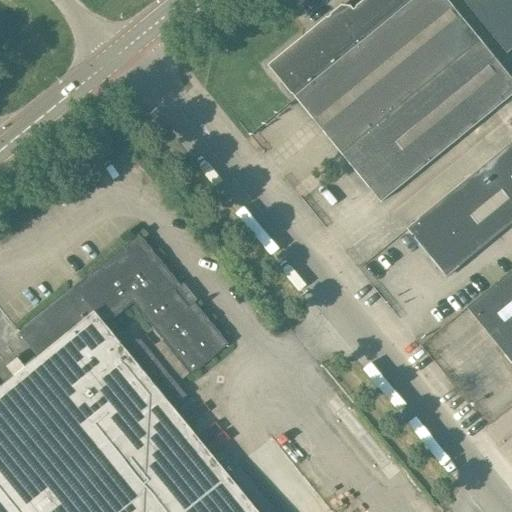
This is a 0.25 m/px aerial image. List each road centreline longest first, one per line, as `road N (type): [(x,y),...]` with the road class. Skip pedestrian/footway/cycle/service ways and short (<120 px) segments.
road 1 (unclassified): [(508,511),(163,92),(116,56)]
road 2 (tertiary): [(0,150),(116,56)]
